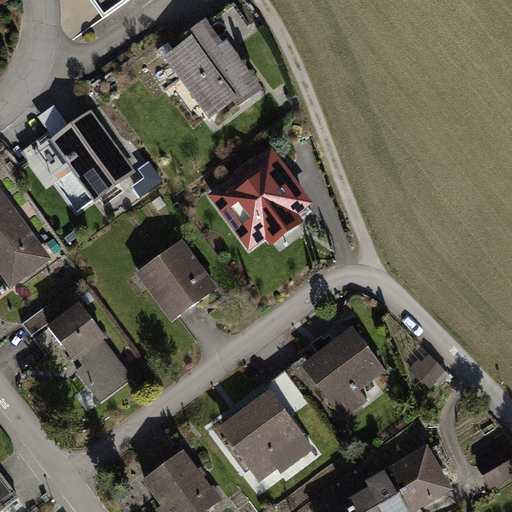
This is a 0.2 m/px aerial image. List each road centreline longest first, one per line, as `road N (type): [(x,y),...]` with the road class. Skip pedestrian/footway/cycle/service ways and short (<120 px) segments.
road 1 (residential): [(61,477),(354,272),(375,273),(511,407)]
road 2 (track): [(375,273),(334,155),(259,0)]
road 3 (track): [(40,77),(176,0)]
road 4 (residential): [(0,110),(40,77),(52,38),(49,0)]
